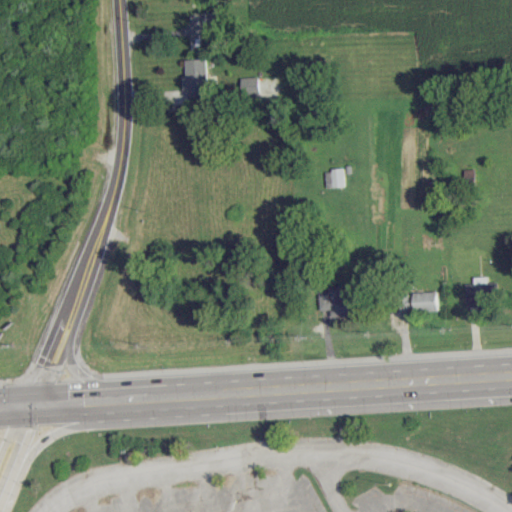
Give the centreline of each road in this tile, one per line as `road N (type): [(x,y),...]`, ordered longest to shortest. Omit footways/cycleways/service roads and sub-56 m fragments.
road 1 (residential): [(43,511),(97,480),(300,450),(409,465),(464,486),(502,511)]
road 2 (primary): [(128,398),(487,375)]
road 3 (tertiary): [(87,267),(126,134),(118,0)]
road 4 (tertiary): [(87,267),(52,326),(0,450)]
road 5 (tertiary): [(40,403),(87,267)]
road 6 (primary): [(11,472),(36,443),(128,398)]
road 7 (primary): [(0,405),(128,398)]
